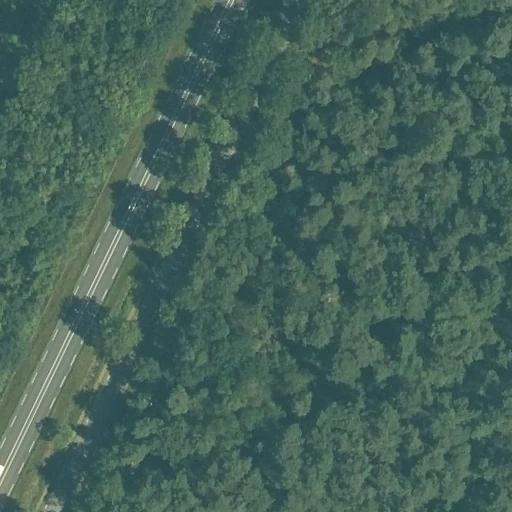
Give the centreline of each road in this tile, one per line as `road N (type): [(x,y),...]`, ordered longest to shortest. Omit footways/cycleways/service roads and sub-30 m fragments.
road 1 (unclassified): [(47,511),(295,0)]
road 2 (primary): [(0,480),(231,0)]
